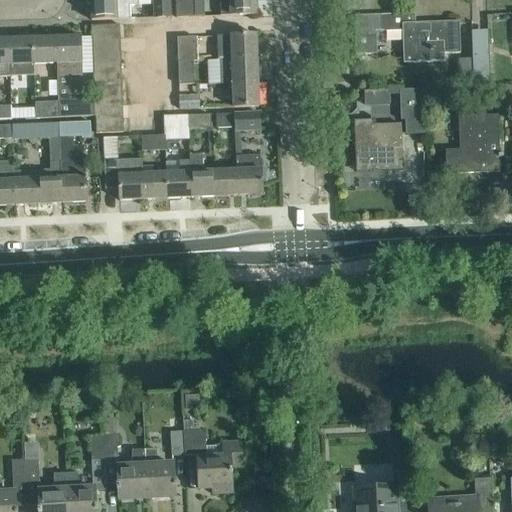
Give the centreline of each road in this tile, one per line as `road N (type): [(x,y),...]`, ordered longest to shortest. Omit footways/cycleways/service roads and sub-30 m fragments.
road 1 (tertiary): [(0,264),(299,244)]
road 2 (residential): [(299,244),(290,0)]
road 3 (tertiary): [(299,244),(511,234)]
